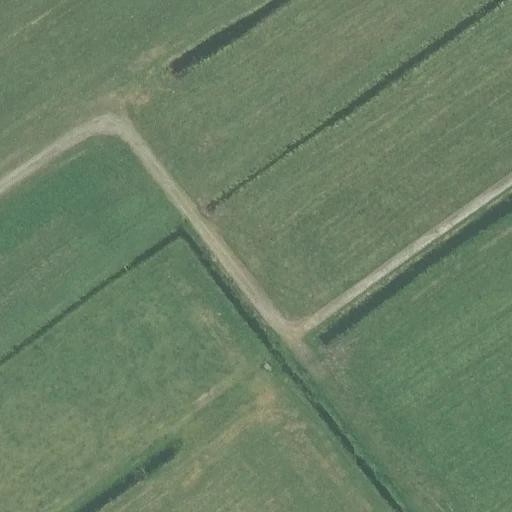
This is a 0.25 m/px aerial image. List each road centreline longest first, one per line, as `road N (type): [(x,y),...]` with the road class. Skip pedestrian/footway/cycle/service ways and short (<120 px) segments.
road 1 (track): [(511,180),(289,334),(137,144),(120,129),(98,126)]
road 2 (track): [(243,0),(111,88),(98,126),(0,191)]
